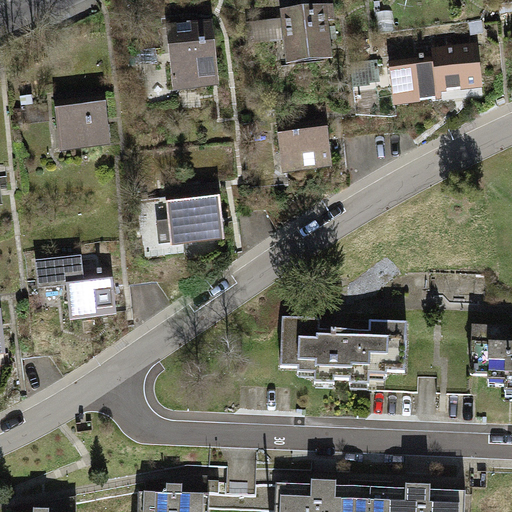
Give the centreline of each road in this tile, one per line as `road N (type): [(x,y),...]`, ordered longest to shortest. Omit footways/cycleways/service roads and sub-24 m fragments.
road 1 (residential): [(511,129),(342,223),(111,381)]
road 2 (residential): [(111,381),(130,412),(161,431),(511,450)]
road 3 (residential): [(111,381),(0,444)]
